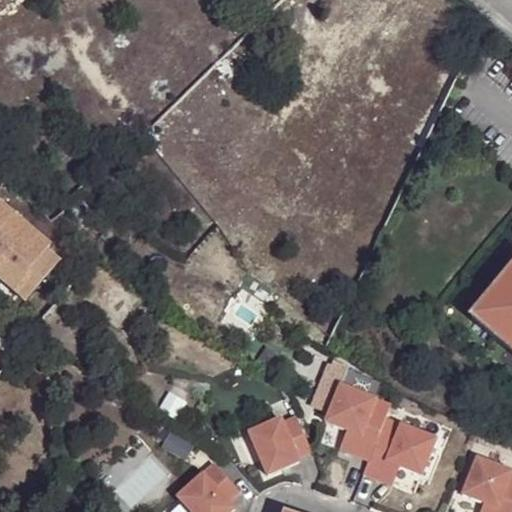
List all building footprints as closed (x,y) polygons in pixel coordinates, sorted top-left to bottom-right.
[(0,0),(0,2),(11,27),(40,14),(33,0),(0,0)] [(424,151),(469,58),(442,45),(445,38),(391,12),(394,5),(383,0),(360,0),(356,9),(342,2),(329,30),(371,51),(368,57),(373,61),(368,71),(362,69),(341,111),(424,151)] [(23,93),(79,69),(58,22),(2,47),(0,43),(0,73),(13,68),(23,93)] [(26,275),(48,250),(50,247),(0,202),(0,263),(4,258),(26,275)] [(63,263),(48,250),(26,275),(4,258),(0,263),(0,279),(28,303),(63,263)] [(511,271),(478,312),(504,333),(511,339),(511,271)] [(478,312),(473,318),(498,340),(504,333),(478,312)] [(339,388),(324,425),(347,433),(359,439),(352,457),(368,463),(385,421),(390,408),(339,388)] [(264,434),(250,440),(266,477),(298,464),(296,459),(310,453),(295,419),(281,425),(280,420),(262,428),(264,434)] [(436,441),(385,421),(368,463),(363,476),(379,482),(387,464),(399,469),(421,478),(436,441)] [(262,428),(248,434),(250,440),(264,434),(262,428)] [(359,439),(347,433),(339,451),(352,457),(359,439)] [(511,511),(511,474),(475,460),(461,496),(483,505),(496,510),(494,511),(511,511)] [(387,464),(379,482),(392,487),(399,469),(387,464)] [(214,466),(189,489),(193,494),(182,504),(188,511),(232,511),(235,510),(228,503),(239,492),(214,466)] [(189,489),(177,500),(182,504),(193,494),(189,489)]
